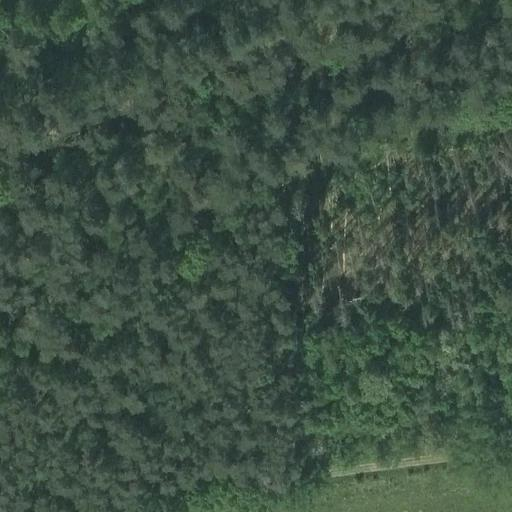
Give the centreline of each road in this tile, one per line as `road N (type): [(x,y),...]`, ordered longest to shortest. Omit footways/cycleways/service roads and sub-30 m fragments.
road 1 (track): [(0,344),(155,265),(223,192),(298,144),(511,80)]
road 2 (unclassified): [(0,148),(263,64),(424,0)]
road 3 (track): [(144,511),(511,448)]
